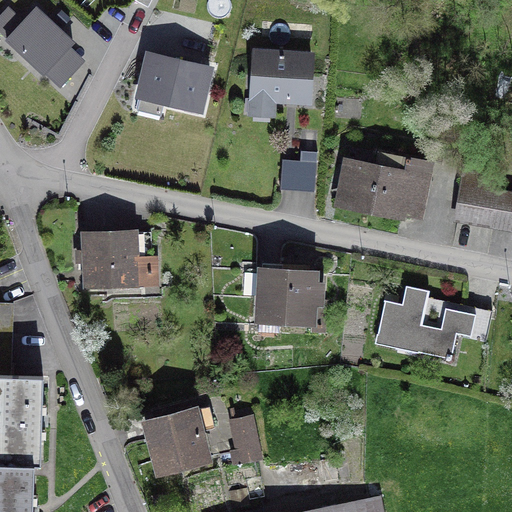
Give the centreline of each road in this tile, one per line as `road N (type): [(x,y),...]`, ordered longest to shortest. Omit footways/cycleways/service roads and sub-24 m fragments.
road 1 (residential): [(4,166),(511,273)]
road 2 (residential): [(137,511),(19,223),(4,166)]
